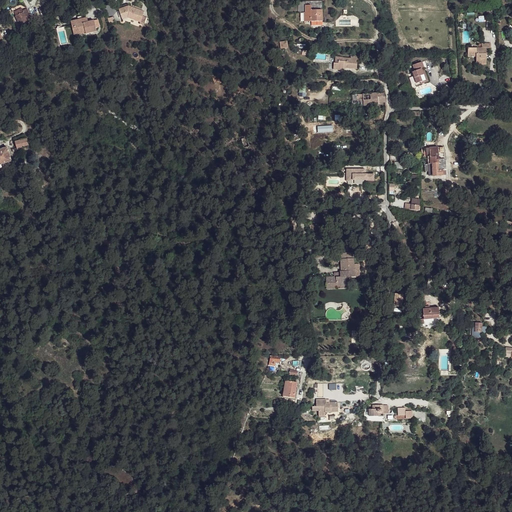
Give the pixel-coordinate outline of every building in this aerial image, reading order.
[(305,12),(303,12),(303,21),(322,22),(322,10),(310,9),(310,5),(305,5),(305,12)] [(38,9),(37,10),(39,15),(48,11),(45,6),(43,7),(38,9)] [(127,6),(117,9),(120,19),(126,18),(139,22),(142,12),(127,6)] [(26,16),(24,12),(15,16),(19,24),(20,24),(28,20),(26,16)] [(87,19),(70,22),(71,26),(74,26),(76,32),(85,30),(86,33),(86,34),(97,32),(96,29),(100,28),(98,21),(88,22),(87,19)] [(74,26),(71,26),(73,36),(86,33),(85,30),(76,32),(74,26)] [(470,48),(467,48),(467,56),(476,57),(476,63),(485,64),(486,48),(489,48),(490,44),(481,43),(481,45),(481,48),(470,48)] [(352,57),(343,57),(343,60),(339,60),(339,63),(339,69),(344,70),(344,68),(358,69),(358,61),(360,61),(360,57),(352,56),(352,57)] [(424,68),(425,68),(422,63),(413,66),(415,71),(413,72),(417,83),(421,82),(421,84),(428,82),(424,68)] [(379,105),(378,103),(385,102),(385,96),(384,97),(384,93),(377,94),(352,96),(353,107),(379,105)] [(27,139),(15,142),(17,149),(29,146),(27,139)] [(0,149),(0,167),(2,167),(1,163),(11,161),(7,148),(4,149),(0,149)] [(442,148),(429,148),(429,159),(428,160),(428,177),(445,177),(445,157),(449,157),(449,148),(442,148)] [(402,161),(394,162),(395,170),(403,169),(402,161)] [(364,169),(345,169),(345,181),(352,180),(366,180),(373,180),(373,174),(364,174),(364,169)] [(420,200),(413,200),(412,205),(406,205),(406,210),(412,210),(419,211),(420,205),(420,200)] [(350,284),(349,277),(355,276),(354,263),(353,263),(352,252),(348,252),(349,258),(340,258),(341,271),(340,271),(340,276),(335,276),(336,283),(337,283),(337,285),(350,284)] [(429,310),(427,311),(429,321),(440,319),(439,312),(434,312),(433,309),(429,310)] [(511,349),(504,348),(503,353),(509,355),(509,358),(511,359),(511,349)] [(280,357),(273,355),(271,361),(271,362),(274,363),(275,361),(279,362),(280,357)] [(296,383),(285,381),(282,395),(294,398),(296,383)] [(325,413),(332,413),(331,411),(335,411),(335,404),(330,404),(327,405),(327,401),(316,401),(316,407),(312,407),(312,412),(318,412),(319,417),(325,417),(325,413)] [(382,405),(372,405),(373,410),(368,410),(368,417),(383,416),(383,414),(387,414),(387,406),(382,406),(382,405)] [(413,418),(413,411),(406,411),(405,407),(398,408),(399,415),(396,415),(396,419),(413,418)]
